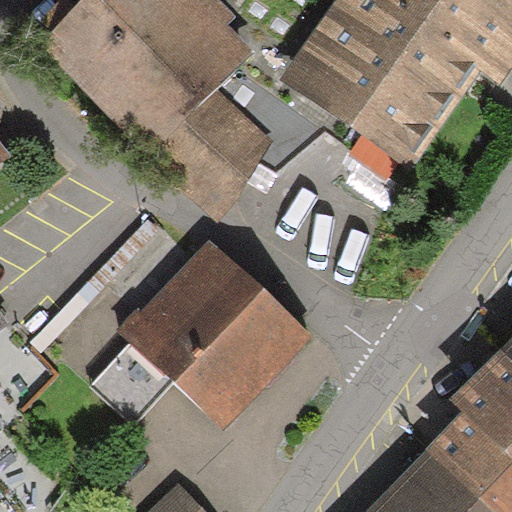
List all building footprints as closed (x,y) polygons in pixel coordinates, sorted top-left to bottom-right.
[(256,48),(202,0),(84,0),(31,59),(150,166),(211,98),(256,48)] [(511,0),(333,0),(269,94),(390,176),(475,52),(496,67),(511,42),(511,0)] [(268,143),(211,98),(150,166),(218,221),(268,143)] [(294,327),(204,248),(114,348),(204,428),(294,327)] [(511,337),(491,360),(511,379),(511,337)] [(511,379),(491,360),(443,413),(454,425),(511,481),(511,379)] [(511,511),(511,481),(454,425),(422,462),(480,511),(511,511)] [(480,511),(422,462),(378,511),(480,511)] [(202,511),(173,483),(145,511),(202,511)]
